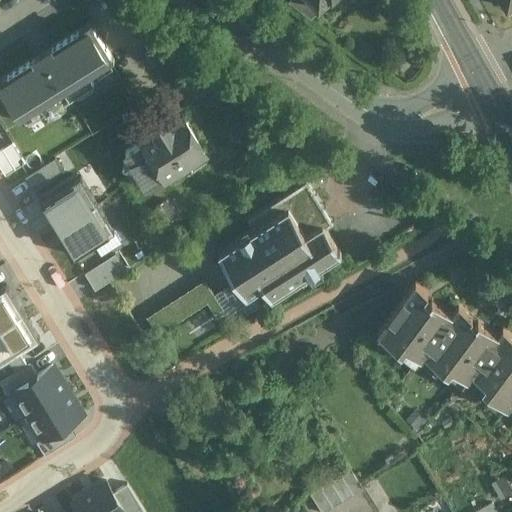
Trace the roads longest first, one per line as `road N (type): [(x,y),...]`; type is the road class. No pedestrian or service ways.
road 1 (residential): [(0,507),(100,443),(115,414),(114,398),(0,213)]
road 2 (residential): [(493,107),(395,118),(368,110),(334,95),(211,0)]
